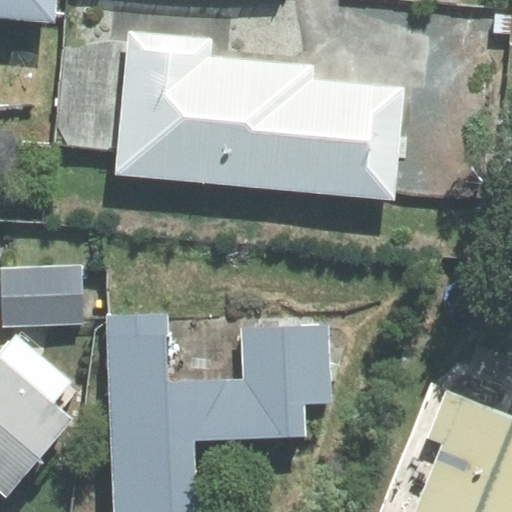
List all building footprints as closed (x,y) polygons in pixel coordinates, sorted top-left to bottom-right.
[(491,9),(491,28),(510,30),(510,10),(491,9)] [(58,36),(49,135),(112,141),(110,161),(388,187),(398,79),(306,70),(307,58),(203,49),(204,31),(126,24),(124,43),(58,36)] [(0,261),(0,307),(0,315),(80,313),(79,260),(0,261)] [(323,319),(236,321),(238,366),(164,368),(163,282),(102,284),(107,511),(190,511),(189,423),(295,421),(295,391),(326,390),(323,319)] [(0,476),(62,401),(49,391),(68,369),(12,323),(8,328),(0,320),(0,476)] [(511,511),(511,409),(457,386),(402,511),(511,511)]
